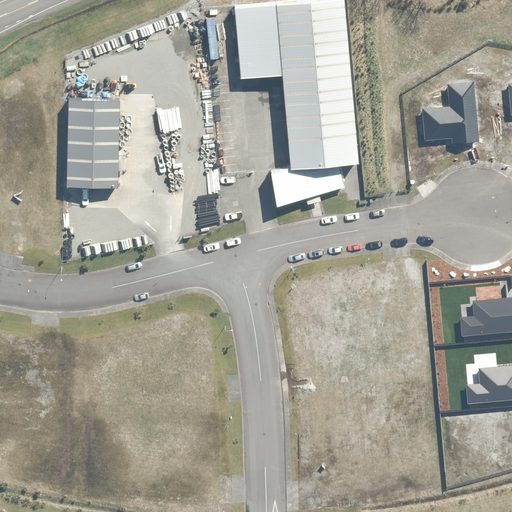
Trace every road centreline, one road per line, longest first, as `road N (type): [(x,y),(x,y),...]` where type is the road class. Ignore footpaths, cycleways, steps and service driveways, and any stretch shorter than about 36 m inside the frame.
road 1 (unclassified): [(262,511),(260,410),(237,256)]
road 2 (unclassified): [(237,256),(476,212)]
road 3 (unclassified): [(0,284),(112,287),(237,256)]
